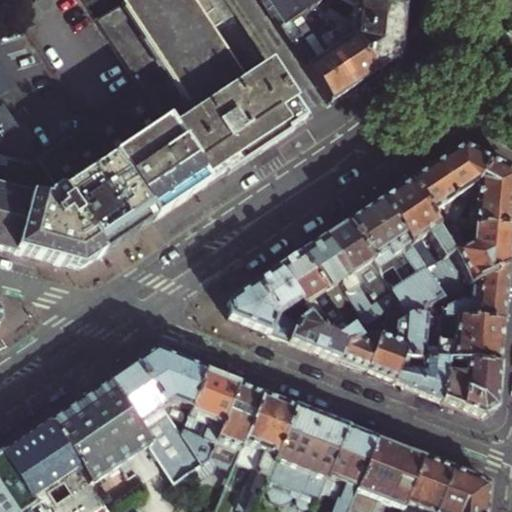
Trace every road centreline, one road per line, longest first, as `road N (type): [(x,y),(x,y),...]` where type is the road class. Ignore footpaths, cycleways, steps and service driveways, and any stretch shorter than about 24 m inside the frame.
road 1 (residential): [(511,464),(115,310)]
road 2 (tertiary): [(115,310),(343,162)]
road 3 (tertiary): [(507,0),(343,162)]
road 4 (tertiary): [(343,162),(399,146),(511,88)]
road 5 (tertiary): [(0,387),(115,310)]
